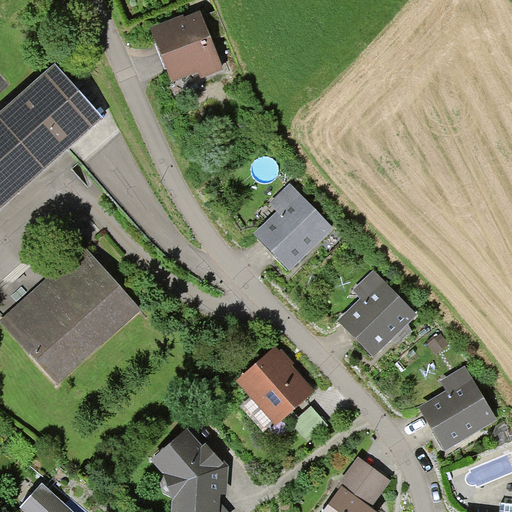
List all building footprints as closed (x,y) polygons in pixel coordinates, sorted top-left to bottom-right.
[(200,13),(157,27),(172,74),(198,66),(201,78),(219,72),(200,13)] [(55,66),(0,115),(0,211),(104,119),(55,66)] [(281,212),(260,230),(292,268),(334,232),(296,188),(276,205),(281,212)] [(84,247),(0,321),(0,322),(57,387),(142,313),(84,247)] [(369,300),(344,322),(371,354),(391,336),(397,343),(411,332),(405,325),(413,318),(379,279),(363,292),(369,300)] [(440,337),(428,344),(434,354),(446,347),(440,337)] [(275,347),(242,378),(279,417),(312,385),(275,347)] [(460,392),(429,407),(448,445),(496,422),(472,374),(455,382),(460,392)] [(313,410),(297,423),(312,442),(328,430),(313,410)] [(222,467),(183,433),(156,463),(175,480),(172,510),(173,511),(222,511),(217,506),(222,467)] [(338,484),(369,506),(389,479),(357,457),(338,484)] [(338,484),(318,511),(375,511),(376,511),(369,506),(338,484)] [(71,511),(40,485),(20,508),(24,511),(71,511)]
